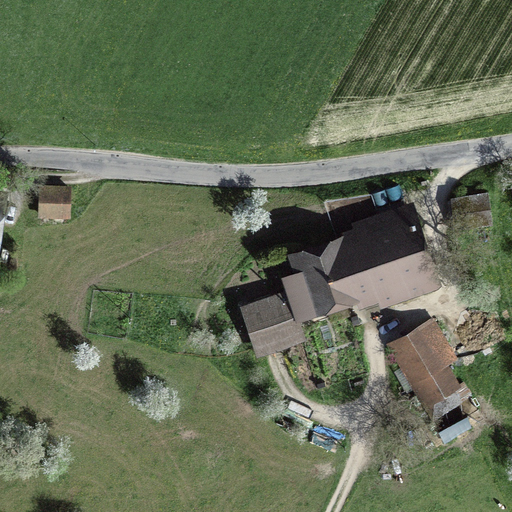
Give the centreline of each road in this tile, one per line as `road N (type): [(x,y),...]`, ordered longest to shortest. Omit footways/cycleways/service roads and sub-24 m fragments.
road 1 (residential): [(511,139),(240,179),(0,163)]
road 2 (track): [(331,511),(378,383),(375,325),(448,304),(419,200),(482,144)]
